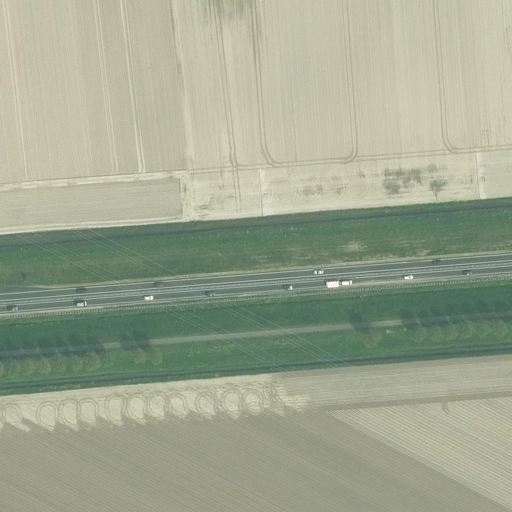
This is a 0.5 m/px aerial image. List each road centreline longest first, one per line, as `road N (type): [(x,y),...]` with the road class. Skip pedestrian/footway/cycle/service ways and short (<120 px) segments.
road 1 (trunk): [(511,258),(0,299)]
road 2 (trunk): [(0,309),(511,269)]
